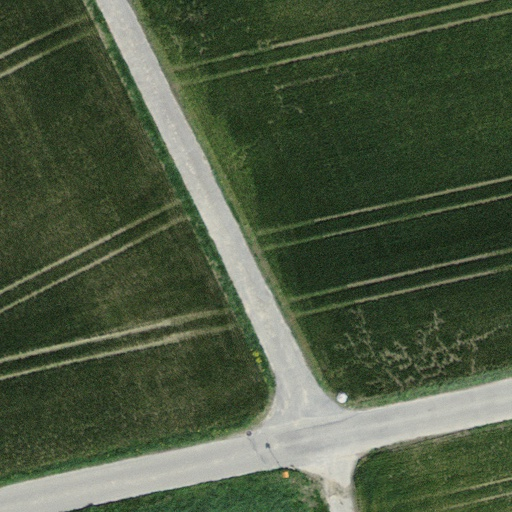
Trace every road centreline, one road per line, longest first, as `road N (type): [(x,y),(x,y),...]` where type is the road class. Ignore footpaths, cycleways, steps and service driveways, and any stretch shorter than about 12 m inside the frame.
road 1 (track): [(313,511),(302,452),(87,0)]
road 2 (unclassified): [(511,405),(19,511)]
